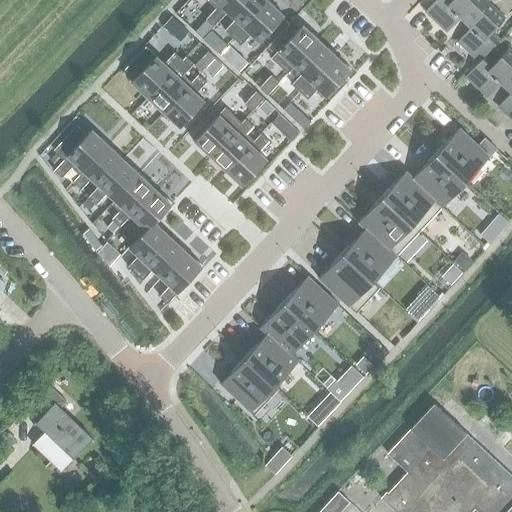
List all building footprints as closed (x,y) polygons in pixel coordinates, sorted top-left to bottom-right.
[(215,8),(205,19),(213,27),(227,12),(238,0),(207,0),(207,1),(215,8)] [(234,20),(224,31),(232,38),(267,1),(265,0),(238,0),(227,12),(234,20)] [(465,23),(486,1),(484,0),(436,0),(425,13),(447,33),(460,19),(465,23)] [(267,1),(232,38),(240,46),(250,35),(259,42),(283,16),(267,1)] [(479,63),(484,57),(498,43),(489,34),(504,19),(486,1),(465,23),(470,28),(457,43),(479,63)] [(171,18),(163,27),(170,33),(178,24),(179,24),(172,18),(171,17),(171,18)] [(301,25),(270,58),(287,74),(293,67),(318,41),(301,25)] [(301,74),(291,85),(299,92),(334,55),(318,41),(293,67),(301,74)] [(145,47),(124,70),(134,79),(130,82),(147,98),(182,60),(174,53),(164,64),(145,47)] [(501,83),(506,88),(511,81),(511,52),(507,49),(492,65),(484,57),(479,63),(465,78),(487,98),(501,83)] [(334,55),(299,92),(307,100),(317,89),(326,97),(350,71),(334,55)] [(182,60),(147,98),(163,112),(187,86),(180,79),(193,64),(185,57),(182,60)] [(187,86),(163,112),(179,128),(204,101),(195,94),(205,83),(197,75),(187,86)] [(270,75),(258,88),(266,95),(278,83),(270,75)] [(511,81),(506,88),(511,93),(497,107),(511,121),(511,81)] [(255,91),(243,104),(251,112),(263,99),(255,91)] [(224,108),(193,141),(210,156),(241,123),(224,108)] [(241,123),(210,156),(226,171),(257,138),(249,130),(252,127),(244,119),(241,123)] [(63,160),(53,171),(61,178),(71,168),(79,175),(107,145),(90,130),(86,135),(76,126),(53,150),(63,160)] [(458,128),(435,153),(466,181),(489,157),(458,128)] [(257,138),(226,171),(242,186),(266,160),(258,152),(268,141),(260,134),(257,138)] [(79,175),(72,182),(80,190),(90,179),(98,186),(123,160),(107,145),(79,175)] [(435,153),(412,178),(442,206),(466,181),(435,153)] [(98,186),(88,197),(96,204),(106,194),(114,201),(138,175),(123,160),(98,186)] [(405,171),(381,197),(418,232),(442,206),(412,178),(405,171)] [(114,201),(111,204),(118,212),(111,219),(119,227),(126,219),(154,189),(138,175),(114,201)] [(154,189),(126,219),(142,233),(143,234),(154,222),(171,205),(154,189)] [(381,197),(357,223),(364,229),(395,257),(418,232),(381,197)] [(88,199),(82,204),(88,211),(94,205),(88,199)] [(112,221),(106,227),(112,233),(118,227),(112,221)] [(137,256),(127,267),(134,274),(169,237),(154,222),(143,234),(142,233),(128,248),(137,256)] [(488,226),(480,235),(488,242),(489,243),(497,234),(495,233),(488,226)] [(364,229),(342,253),(372,281),(395,257),(364,229)] [(169,237),(134,274),(142,281),(152,270),(160,278),(185,252),(169,237)] [(169,286),(159,297),(166,304),(201,267),(185,252),(160,278),(169,286)] [(342,253),(318,279),(355,313),(379,288),(372,281),(342,253)] [(459,256),(453,262),(463,270),(471,261),(465,256),(459,256)] [(307,277),(283,302),(313,330),(337,305),(307,277)] [(283,302),(259,327),(266,334),(289,356),(291,354),(313,330),(283,302)] [(266,334),(244,357),(274,386),(298,361),(291,354),(289,356),(266,334)] [(244,357),(220,384),(254,415),(278,389),(274,386),(244,357)] [(363,357),(356,365),(365,374),(372,366),(363,357)] [(39,402),(48,411),(35,424),(44,433),(32,445),(60,471),(90,440),(59,410),(66,403),(51,389),(39,402)] [(381,499),(395,511),(511,511),(511,478),(478,448),(466,436),(434,405),(388,454),(409,473),(388,494),(386,493),(381,498),(381,499)] [(271,463),(267,467),(272,472),(274,474),(281,467),(273,460),(271,463)] [(343,511),(350,505),(338,494),(321,511),(343,511)]
